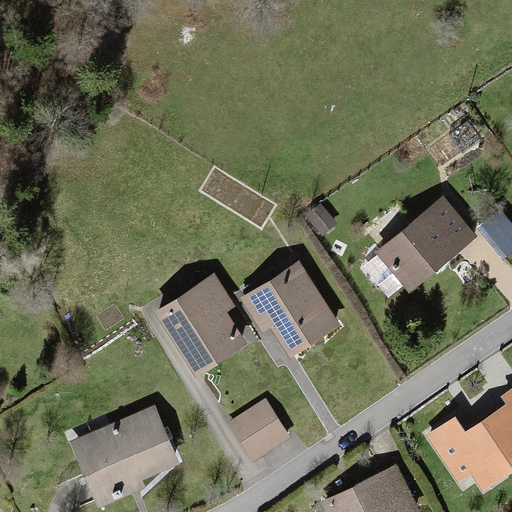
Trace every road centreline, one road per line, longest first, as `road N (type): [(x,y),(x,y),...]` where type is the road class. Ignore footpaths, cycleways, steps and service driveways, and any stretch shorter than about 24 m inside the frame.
road 1 (residential): [(232,511),(511,325)]
road 2 (unknown): [(246,506),(139,308)]
